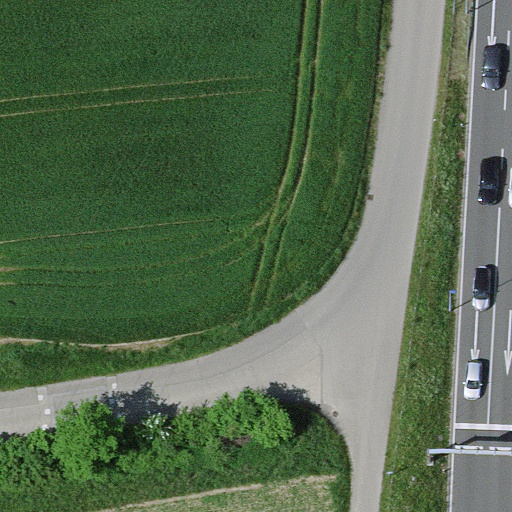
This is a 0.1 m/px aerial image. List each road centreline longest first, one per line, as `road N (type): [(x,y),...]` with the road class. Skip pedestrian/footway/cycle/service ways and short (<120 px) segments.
road 1 (unclassified): [(0,417),(318,353),(379,352)]
road 2 (unclassified): [(379,352),(416,0)]
road 3 (trunk): [(511,282),(499,511)]
road 4 (unclassified): [(379,352),(364,511)]
